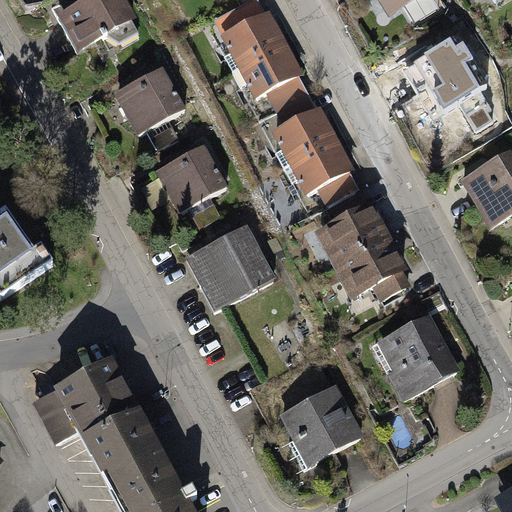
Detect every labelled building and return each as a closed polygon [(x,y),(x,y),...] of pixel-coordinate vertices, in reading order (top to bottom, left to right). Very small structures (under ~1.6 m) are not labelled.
[(119,0),(94,0),(58,20),(68,38),(74,34),(83,49),(102,38),(103,41),(108,38),(119,45),(137,35),(131,22),(132,22),(119,0)] [(384,0),(390,9),(404,0),(408,0),(411,4),(417,0),(384,0)] [(225,60),(234,75),(283,49),(267,19),(263,21),(253,2),(226,16),(236,35),(225,41),(233,56),(225,60)] [(458,43),(408,73),(423,97),(428,93),(444,118),(461,107),(478,134),(494,124),(489,115),(493,112),(482,95),(488,91),(458,43)] [(234,75),(241,90),(249,86),(257,101),(268,95),(278,113),(304,99),(295,81),(299,79),(283,49),(234,75)] [(163,73),(117,99),(140,139),(185,113),(163,73)] [(276,156),(285,171),(334,145),(318,114),(314,117),(304,99),(278,113),(287,131),(276,137),(284,152),(276,156)] [(346,177),(351,175),(334,145),(285,171),(293,186),(300,182),(309,197),(319,192),(329,210),(356,195),(346,177)] [(204,151),(159,177),(181,217),(227,191),(204,151)] [(511,157),(511,156),(464,185),(492,230),(511,217),(511,157)] [(337,269),(387,243),(370,212),(368,213),(361,200),(334,214),(341,227),(327,234),(334,248),(327,251),(337,269)] [(0,299),(1,302),(53,267),(42,250),(34,255),(6,214),(0,217),(0,299)] [(195,258),(209,284),(260,257),(246,231),(195,258)] [(401,275),(403,273),(387,243),(337,269),(346,287),(353,283),(360,296),(374,289),(381,302),(408,288),(401,275)] [(260,257),(209,284),(222,311),(274,283),(260,257)] [(418,305),(405,312),(410,321),(423,314),(418,305)] [(428,321),(387,342),(403,372),(391,378),(405,403),(457,375),(428,321)] [(112,367),(35,407),(58,449),(81,436),(122,511),(190,511),(187,505),(197,500),(192,492),(182,497),(112,367)] [(335,391),(284,418),(296,442),(289,445),(304,473),(317,466),(316,464),(361,441),(335,391)] [(511,511),(511,495),(503,500),(509,511),(511,511)]
